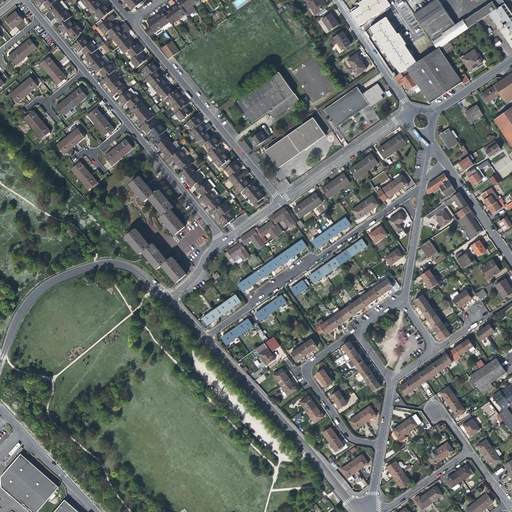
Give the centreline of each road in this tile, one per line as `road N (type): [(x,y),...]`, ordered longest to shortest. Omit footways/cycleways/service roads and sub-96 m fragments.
road 1 (residential): [(221,241),(24,0)]
road 2 (residential): [(204,338),(402,197)]
road 3 (residential): [(279,200),(130,20)]
road 4 (residential): [(204,338),(357,511)]
road 5 (residential): [(380,444),(348,436),(305,371),(359,330)]
road 6 (residential): [(279,200),(407,117)]
road 7 (residential): [(411,111),(336,0)]
road 8 (residential): [(511,263),(443,162)]
road 9 (residential): [(365,511),(389,505),(468,450)]
